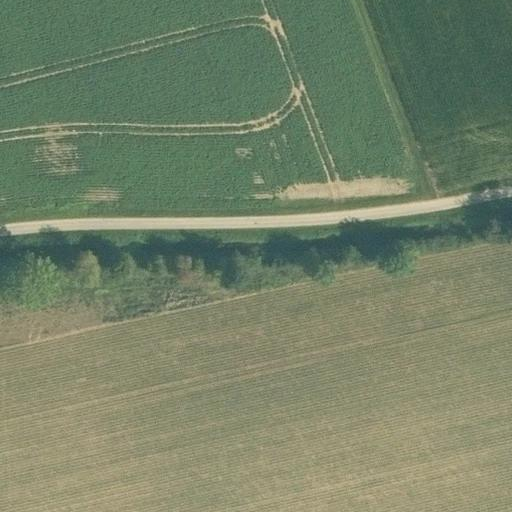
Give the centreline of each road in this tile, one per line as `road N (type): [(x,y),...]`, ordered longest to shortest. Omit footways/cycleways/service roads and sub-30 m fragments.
road 1 (track): [(511,186),(435,204),(291,220),(0,229)]
road 2 (track): [(435,204),(427,152),(369,0)]
